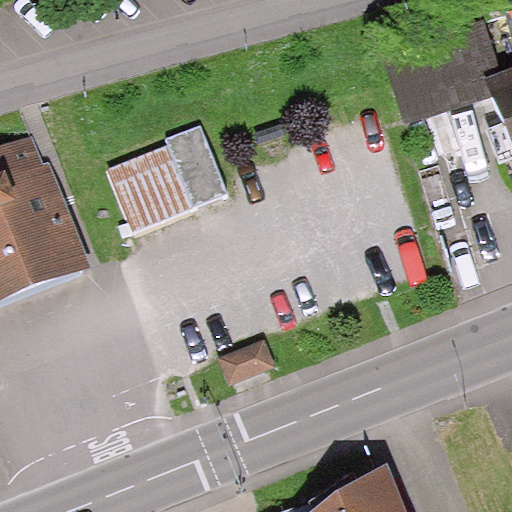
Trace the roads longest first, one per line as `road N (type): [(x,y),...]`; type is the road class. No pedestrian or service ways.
road 1 (primary): [(75,511),(511,344)]
road 2 (residential): [(0,79),(281,0)]
